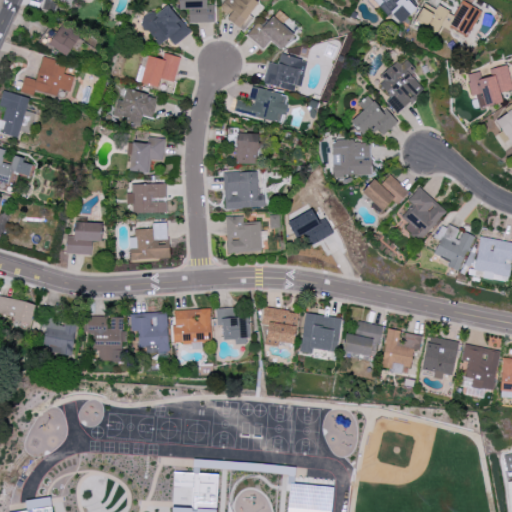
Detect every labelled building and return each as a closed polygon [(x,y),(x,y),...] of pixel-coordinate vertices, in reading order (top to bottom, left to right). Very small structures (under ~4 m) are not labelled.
[(214,5),(207,5),(206,0),(178,0),(179,9),(189,9),(189,23),(215,22),(214,5)] [(241,28),(258,2),(255,0),(226,0),(220,9),(230,15),(227,19),(241,28)] [(375,0),(398,25),(416,9),(407,0),(375,0)] [(424,3),(413,23),(436,36),(443,24),(466,37),(481,10),(461,0),(460,0),(454,14),(437,5),(435,9),(424,3)] [(159,45),(169,38),(174,45),(190,33),(168,2),(142,20),(159,45)] [(270,41),(280,50),(294,34),(272,16),(262,27),(257,22),(246,35),(263,49),(270,41)] [(65,56),(72,47),(76,50),(84,38),(62,23),(48,44),(65,56)] [(158,86),(160,78),(175,82),(180,57),(165,54),(164,59),(147,56),(145,67),(139,66),(136,81),(158,86)] [(268,62),(262,83),(292,90),(294,85),(300,86),(307,60),(280,54),(277,64),(268,62)] [(20,92),(34,95),(35,92),(67,100),(72,75),(64,73),(65,65),(54,63),(55,59),(41,56),(36,80),(23,77),(20,92)] [(397,114),(424,89),(410,74),(415,69),(406,59),(400,65),(397,62),(376,81),(390,96),(386,101),(397,114)] [(511,89),(511,85),(507,64),(491,68),(492,75),(481,78),(479,71),(466,74),(471,96),(476,95),(479,108),(502,102),(500,92),(511,89)] [(280,122),(281,114),(284,115),(288,94),(251,87),(248,101),(236,99),(233,112),(280,122)] [(152,118),(157,96),(125,89),(122,101),(117,99),(112,120),(139,126),(142,116),(152,118)] [(396,122),(369,94),(358,104),(363,109),(350,121),(362,134),(373,124),(383,135),(396,122)] [(511,103),(504,109),(507,112),(494,121),(501,131),(500,133),(509,145),(511,142),(511,103)] [(258,134),(236,133),(235,163),(257,163),(258,134)] [(127,170),(149,172),(150,159),(162,160),(164,138),(148,136),(147,144),(130,142),(127,170)] [(332,175),(371,176),(371,141),(332,140),(332,175)] [(0,181),(8,184),(11,171),(28,176),(32,164),(23,162),(24,158),(13,155),(10,164),(2,162),(5,150),(0,148),(0,181)] [(223,172),(225,208),(265,207),(264,194),(258,194),(257,171),(223,172)] [(362,191),(382,210),(392,200),(397,204),(408,192),(390,174),(380,185),(373,178),(362,191)] [(131,213),(167,212),(166,183),(131,184),(131,213)] [(446,211),(419,186),(407,200),(413,205),(398,220),(419,240),(446,211)] [(324,218),(318,221),(312,209),(287,222),(296,238),(304,233),(310,245),(333,233),(324,218)] [(261,251),(260,221),(243,221),(243,216),(226,216),(227,253),(261,251)] [(66,253),(91,254),(92,241),(101,241),(102,222),(75,222),(74,236),(66,236),(66,253)] [(167,222),(152,222),(152,228),(134,229),(135,237),(129,237),(130,259),(169,258),(167,222)] [(458,271),(473,236),(460,230),(460,231),(441,223),(435,238),(439,240),(433,253),(449,260),(447,266),(458,271)] [(475,270),(483,271),(482,278),(492,279),(493,275),(510,277),(511,255),(511,241),(479,237),(475,270)] [(222,340),(235,339),(235,344),(249,343),(248,314),(239,315),(239,307),(216,308),(217,326),(222,326),(222,340)] [(278,346),(279,342),(294,343),(298,311),(263,307),(261,325),(267,325),(265,345),(278,346)] [(72,354),(78,319),(62,316),(63,313),(38,309),(34,331),(44,333),(41,349),(72,354)] [(211,342),(210,309),(173,310),(174,343),(211,342)] [(168,351),(167,312),(130,314),(131,331),(138,331),(139,347),(147,347),(148,352),(168,351)] [(299,351),(311,353),(312,348),(336,352),(341,318),(305,313),(299,351)] [(124,317),(87,316),(87,333),(94,333),(94,350),(97,350),(97,361),(123,361),(124,317)] [(379,343),(382,326),(357,321),(354,335),(345,333),(342,351),(370,356),(372,341),(379,343)] [(421,335),(402,333),(402,331),(386,329),(381,369),(402,371),(402,366),(410,367),(412,349),(420,350),(421,335)] [(426,343),(421,370),(433,372),(432,377),(441,379),(442,374),(452,376),(458,341),(441,339),(440,345),(426,343)] [(499,351),(465,345),(459,377),(472,379),(470,387),(492,391),(499,351)] [(511,358),(501,358),(499,397),(511,397),(511,358)] [(507,471),(511,469),(511,453),(503,456),(507,471)] [(214,511),(215,473),(174,473),(174,487),(193,487),(193,508),(171,508),(171,511),(54,511),(54,494),(15,509),(15,511),(214,511)] [(330,511),(333,486),(288,483),(286,511),(330,511)]
